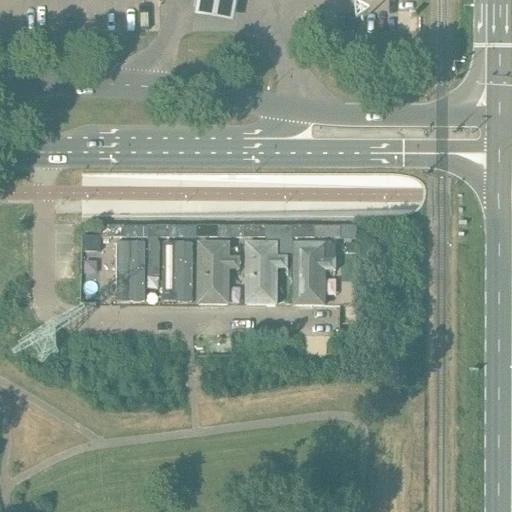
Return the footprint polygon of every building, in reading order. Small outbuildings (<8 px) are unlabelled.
[(195,0),(192,17),(230,24),(235,0),(195,0)] [(122,227),(100,227),(100,239),(122,239),(122,227)] [(122,227),(122,239),(148,239),(148,227),(122,227)] [(171,227),(148,227),(148,239),(170,239),(171,227)] [(171,227),(170,239),(175,239),(175,243),(195,243),(195,239),(196,239),(196,227),(171,227)] [(219,227),(196,227),(196,239),(218,239),(219,227)] [(219,227),(218,239),(232,239),(232,228),(219,227)] [(267,228),(244,227),(244,228),(244,239),(267,239),(267,228)] [(267,228),(267,239),(267,242),(280,242),(280,254),(292,254),(292,239),(292,228),(267,228)] [(314,228),(292,228),(292,239),(314,239),(314,228)] [(314,228),(314,239),(339,240),(339,228),(314,228)] [(115,296),(129,296),(129,303),(144,303),(145,245),(116,244),(115,296)] [(199,307),(228,307),(229,245),(200,244),(199,307)] [(163,295),(177,295),(177,302),(192,302),(192,245),(163,245),(163,295)] [(247,306),(276,306),(276,245),(247,245),(247,306)] [(295,306),(324,306),(325,271),(336,272),(336,247),(296,246),(295,306)]
